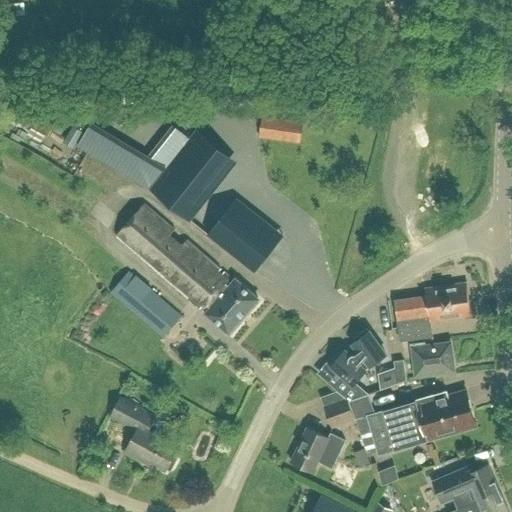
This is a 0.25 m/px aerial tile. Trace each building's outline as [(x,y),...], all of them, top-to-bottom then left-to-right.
[(260,138),(301,143),(303,122),(263,117),(260,138)] [(201,179),(174,158),(150,189),(176,210),(201,179)] [(109,194),(115,180),(102,173),(95,187),(109,194)] [(255,271),(283,235),(237,198),(208,235),(255,271)] [(118,236),(200,305),(201,306),(203,304),(206,306),(204,309),(230,331),(259,296),(236,276),(234,278),(224,269),(222,272),(219,270),(221,267),(187,238),(182,243),(169,232),(173,227),(146,203),(118,236)] [(269,205),(264,212),(279,226),(285,219),(269,205)] [(130,271),(110,293),(164,339),(183,316),(130,271)] [(425,288),(426,297),(395,301),(401,340),(434,336),(432,322),(472,317),(467,282),(425,288)] [(343,376),(333,388),(347,399),(349,398),(350,401),(369,394),(356,382),(367,370),(370,367),(386,355),(367,328),(354,337),(356,341),(352,343),(354,345),(347,352),(345,350),(331,366),(343,376)] [(418,373),(454,368),(450,342),(426,345),(425,341),(413,343),(418,373)] [(408,342),(398,343),(400,359),(410,358),(408,342)] [(395,365),(397,384),(407,380),(405,364),(395,365)] [(479,426),(468,391),(449,396),(448,393),(370,416),(381,454),(479,426)] [(347,399),(326,407),(334,428),(357,419),(350,401),(349,398),(347,399)] [(357,404),(361,416),(375,411),(370,399),(357,404)] [(115,418),(137,429),(126,452),(166,471),(168,468),(172,470),(177,459),(173,457),(178,446),(150,433),(158,416),(124,400),(115,418)] [(319,462),(334,469),(347,440),(331,433),(329,438),(307,427),(291,462),(314,472),(319,462)] [(467,466),(445,475),(432,480),(442,503),(474,490),(478,500),(501,491),(489,464),(470,472),(467,466)] [(390,485),(403,478),(397,466),(384,472),(390,485)] [(509,511),(501,491),(478,500),(483,511),(509,511)] [(355,511),(323,496),(314,511),(355,511)] [(371,511),(392,511),(393,510),(377,501),(371,511)]
